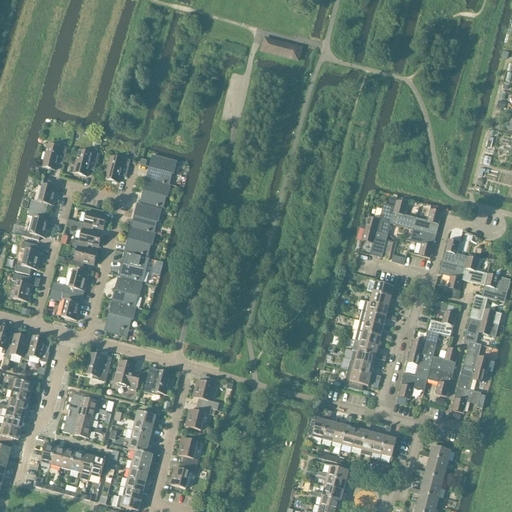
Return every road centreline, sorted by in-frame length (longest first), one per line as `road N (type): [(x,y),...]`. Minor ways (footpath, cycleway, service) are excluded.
road 1 (residential): [(175,362),(259,31)]
road 2 (residential): [(122,200),(70,187),(33,327)]
road 3 (residential): [(19,485),(67,336)]
road 4 (residential): [(152,511),(189,366)]
road 5 (residential): [(379,413),(401,334),(430,278)]
road 6 (residential): [(86,340),(122,200)]
road 7 (residential): [(430,278),(447,221),(486,230),(492,210)]
